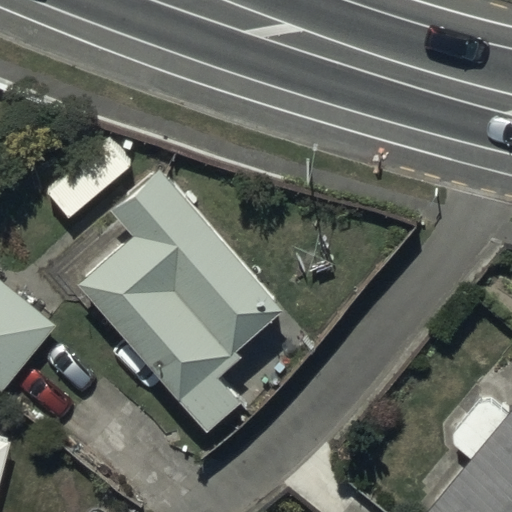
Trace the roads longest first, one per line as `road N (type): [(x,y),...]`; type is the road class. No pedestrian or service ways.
road 1 (residential): [(511,175),(370,352),(211,511)]
road 2 (secondary): [(188,0),(511,104)]
